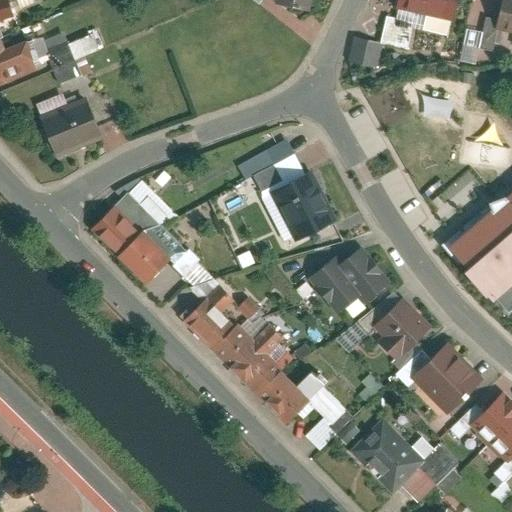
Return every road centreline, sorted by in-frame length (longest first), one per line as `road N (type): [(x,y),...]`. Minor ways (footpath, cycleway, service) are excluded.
road 1 (secondary): [(334,511),(45,218)]
road 2 (residential): [(511,352),(387,223),(314,89)]
road 3 (residential): [(45,218),(121,165),(290,108),(314,89)]
road 4 (residential): [(0,395),(116,507)]
